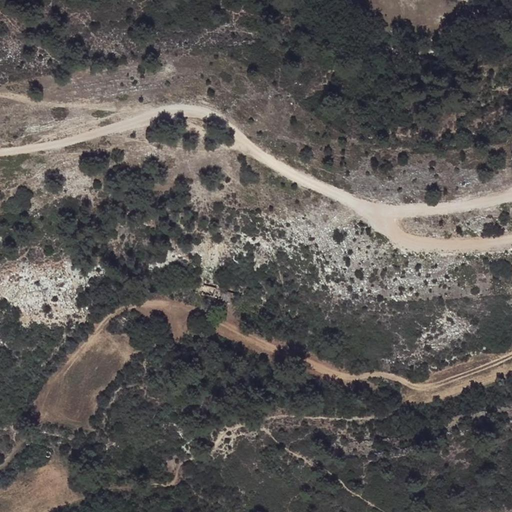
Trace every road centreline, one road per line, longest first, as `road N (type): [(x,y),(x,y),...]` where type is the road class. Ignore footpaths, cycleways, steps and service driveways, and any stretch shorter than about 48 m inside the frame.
road 1 (track): [(511,355),(431,387),(384,373),(347,379),(209,313),(135,301),(115,309),(51,378),(39,418),(0,463)]
road 2 (track): [(511,238),(438,244),(284,173),(220,117),(195,108),(160,109),(86,138),(0,154)]
road 3 (track): [(318,0),(380,51),(413,60),(459,45),(511,0)]
road 4 (track): [(160,109),(0,93)]
road 5 (track): [(511,194),(375,217)]
